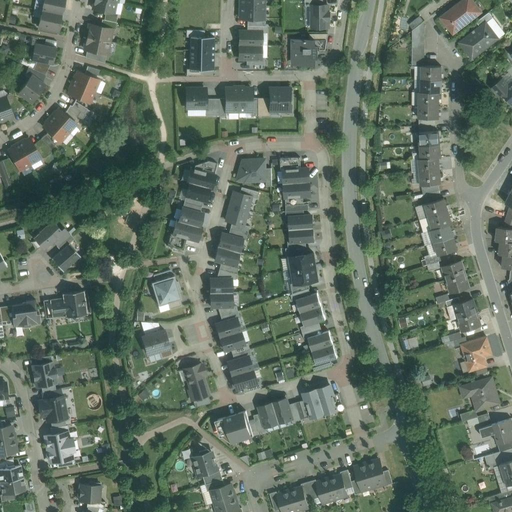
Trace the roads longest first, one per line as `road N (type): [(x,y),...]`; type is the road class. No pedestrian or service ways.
road 1 (tertiary): [(369,0),(351,113),(350,208),(403,432)]
road 2 (residential): [(310,144),(322,154),(326,248),(348,359),(339,371)]
road 3 (residential): [(202,258),(233,149),(310,144)]
road 4 (residential): [(339,371),(227,402),(208,345)]
road 5 (residential): [(80,0),(53,93),(0,139)]
road 6 (residential): [(478,202),(460,186),(456,65),(444,48)]
road 7 (residential): [(478,202),(477,232),(511,353)]
road 8 (residential): [(310,75),(228,72),(227,0)]
road 9 (residential): [(260,511),(257,479),(361,444)]
